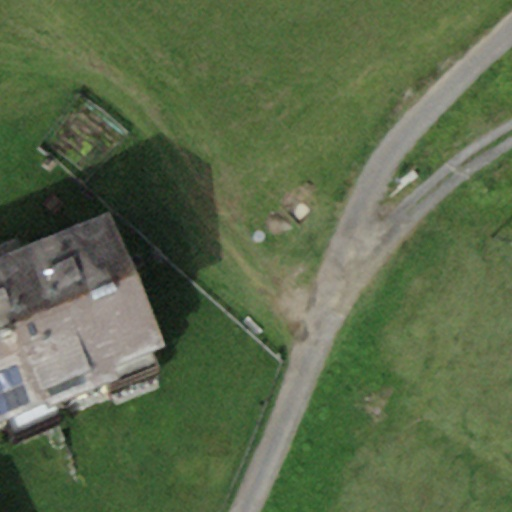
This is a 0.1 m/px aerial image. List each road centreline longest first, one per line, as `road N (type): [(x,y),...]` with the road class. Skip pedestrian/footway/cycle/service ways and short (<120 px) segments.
road 1 (track): [(314,343),(348,232),(394,145),(511,27)]
road 2 (track): [(333,282),(460,169),(511,140)]
road 3 (residential): [(248,511),(314,343)]
